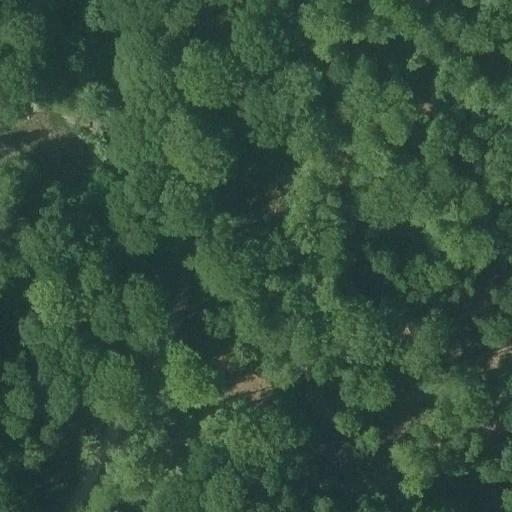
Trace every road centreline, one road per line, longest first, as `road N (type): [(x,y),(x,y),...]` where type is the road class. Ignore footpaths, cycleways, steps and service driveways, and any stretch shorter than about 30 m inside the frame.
road 1 (track): [(71,511),(153,350),(194,247),(244,0)]
road 2 (track): [(0,137),(122,226),(315,401)]
road 3 (track): [(511,467),(315,401)]
road 4 (track): [(315,401),(153,350)]
